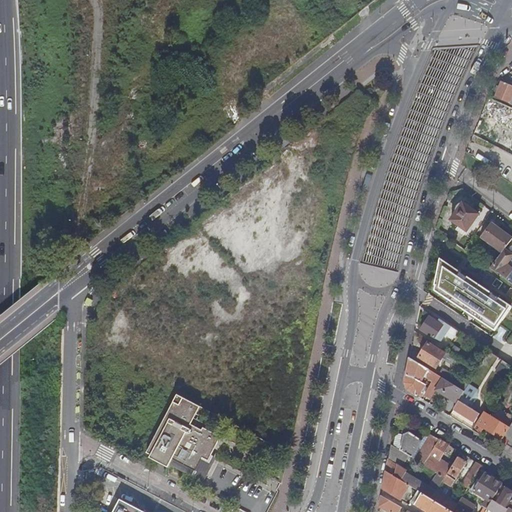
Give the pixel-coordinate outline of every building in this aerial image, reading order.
[(510,104),(511,98),(511,85),(501,82),(495,97),(510,104)] [(511,114),(511,113),(511,107),(493,100),(486,117),(492,120),(499,123),(506,126),(511,114)] [(499,147),(503,138),(497,135),(493,144),(499,147)] [(511,153),(511,150),(511,142),(503,138),(499,147),(511,153)] [(452,220),(459,226),(467,232),(480,215),(464,203),(452,220)] [(489,255),(497,261),(505,249),(511,240),(511,238),(493,224),(483,238),(495,246),(489,255)] [(467,232),(459,226),(456,230),(464,236),(467,232)] [(472,254),(481,242),(475,237),(466,250),(472,254)] [(497,261),(491,269),(492,269),(507,279),(511,272),(511,269),(508,266),(510,264),(508,263),(511,257),(511,254),(505,249),(497,261)] [(441,260),(435,290),(496,331),(511,307),(441,260)] [(442,327),(444,329),(445,327),(430,316),(421,330),(434,339),(442,327)] [(436,340),(444,329),(442,327),(434,339),(436,340)] [(428,340),(424,337),(420,342),(425,345),(428,340)] [(442,338),(437,345),(447,352),(451,354),(455,347),(442,338)] [(437,345),(430,341),(429,342),(446,353),(447,352),(437,345)] [(465,366),(467,364),(451,354),(447,352),(446,353),(429,342),(426,347),(424,350),(420,357),(437,367),(440,362),(443,357),(445,359),(448,361),(446,364),(452,369),(453,368),(459,371),(463,365),(465,366)] [(439,375),(409,357),(404,382),(407,390),(421,398),(423,395),(421,394),(427,382),(422,379),(424,376),(432,381),(439,385),(443,378),(439,375)] [(439,375),(443,378),(447,380),(451,375),(442,369),(439,375)] [(459,401),(465,391),(447,380),(443,378),(439,385),(436,390),(457,403),(459,401)] [(436,390),(439,385),(432,381),(425,395),(432,399),(436,390)] [(472,396),(465,391),(459,401),(466,406),(472,396)] [(209,453),(209,452),(220,436),(203,426),(201,429),(190,424),(199,406),(194,403),(176,394),(160,426),(163,427),(149,453),(150,454),(168,464),(171,458),(192,470),(199,458),(206,461),(210,454),(209,453)] [(466,406),(459,401),(457,403),(449,416),(452,418),(456,411),(474,422),(480,414),(466,406)] [(499,421),(484,411),(472,430),(480,435),(484,429),(491,433),(488,437),(494,441),(497,437),(502,440),(504,436),(510,427),(502,423),(504,421),(500,418),(499,421)] [(160,426),(146,451),(149,453),(163,427),(160,426)] [(401,450),(409,456),(412,457),(422,441),(409,433),(404,435),(401,450)] [(394,446),(401,450),(404,435),(396,434),(394,446)] [(424,465),(440,440),(431,434),(415,459),(424,465)] [(448,473),(452,467),(440,459),(444,452),(448,455),(453,447),(440,440),(424,465),(433,470),(438,473),(445,478),(446,475),(447,475),(448,473)] [(437,491),(443,481),(445,478),(438,473),(430,487),(426,484),(425,486),(406,474),(407,472),(402,468),(409,456),(401,450),(394,446),(392,445),(386,471),(410,486),(419,491),(423,494),(423,493),(425,495),(432,499),(437,491)] [(149,456),(167,466),(168,464),(150,454),(149,456)] [(214,456),(210,454),(206,461),(199,458),(192,470),(171,458),(168,464),(201,481),(214,456)] [(467,462),(458,457),(452,467),(448,473),(456,478),(467,462)] [(429,476),(433,470),(424,465),(415,459),(412,466),(429,476)] [(482,466),(476,462),(463,484),(468,488),(482,466)] [(401,501),(410,486),(386,471),(383,489),(401,501)] [(493,500),(503,484),(486,473),(474,491),(488,500),(484,506),(488,508),(493,500)] [(452,487),(455,481),(446,475),(445,478),(443,481),(452,487)] [(495,501),(493,500),(488,508),(493,511),(511,511),(511,489),(506,486),(505,488),(503,487),(495,501)] [(413,501),(417,503),(423,494),(419,491),(413,501)] [(452,511),(453,511),(458,505),(437,491),(432,499),(452,511)] [(431,511),(452,511),(432,499),(425,495),(423,493),(423,494),(417,503),(431,511)] [(411,511),(381,495),(379,506),(389,511),(411,511)] [(479,511),(481,510),(462,498),(458,505),(453,511),(479,511)] [(144,511),(120,499),(113,511),(144,511)]
